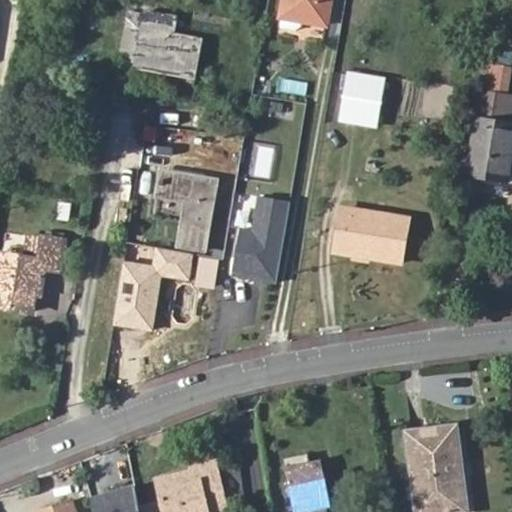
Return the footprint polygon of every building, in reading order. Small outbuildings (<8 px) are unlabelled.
[(331,0),(283,0),(281,17),(328,25),(331,0)] [(135,61),(134,66),(193,77),(200,39),(172,34),(174,22),(142,16),(141,20),(127,18),(119,58),(135,61)] [(505,181),(511,144),(511,124),(509,124),(511,108),(511,96),(508,96),(511,74),(511,68),(486,65),(481,92),(467,174),(505,181)] [(348,74),(340,120),(375,126),(383,81),(348,74)] [(198,133),(199,119),(161,114),(160,129),(198,133)] [(157,196),(185,201),(178,244),(204,249),(214,181),(161,172),(157,196)] [(277,283),(291,201),(259,195),(253,230),(240,228),(232,275),(277,283)] [(66,219),(69,203),(59,202),(57,217),(66,219)] [(342,206),(334,252),(400,263),(407,218),(342,206)] [(61,271),(66,242),(28,235),(24,257),(0,253),(0,256),(0,307),(31,312),(34,296),(41,297),(46,269),(61,271)] [(465,511),(455,428),(405,435),(414,511),(465,511)] [(166,507),(224,492),(223,487),(214,455),(191,462),(193,472),(195,479),(185,482),(183,474),(181,467),(158,472),(165,502),(166,507)] [(287,463),(289,473),(294,511),(325,511),(325,510),(329,509),(320,464),(307,466),(305,459),(287,463)] [(195,479),(193,472),(183,474),(185,482),(195,479)] [(294,511),(289,473),(278,475),(285,511),(294,511)] [(141,511),(137,489),(90,503),(92,511),(141,511)] [(227,501),(224,492),(166,507),(167,511),(190,511),(191,510),(200,508),(227,501)] [(146,506),(147,511),(166,507),(165,502),(146,506)]
